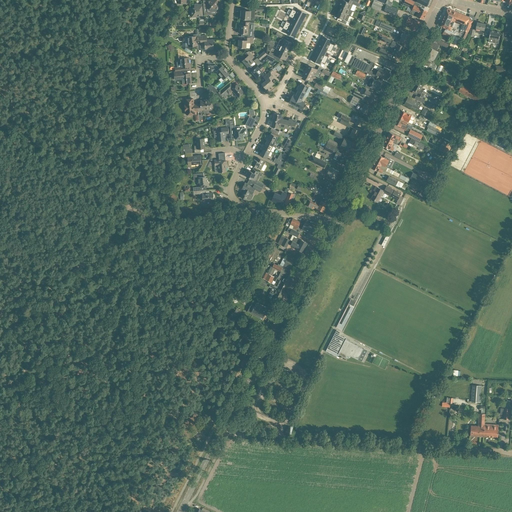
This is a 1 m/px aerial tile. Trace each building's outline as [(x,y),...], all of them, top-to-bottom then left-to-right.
[(203,0),(204,10),(204,15),(211,14),(210,10),(215,10),(218,10),(217,8),(217,2),(216,0),(214,0),(215,0),(210,0),(208,0),(206,3),(204,3),(203,0)] [(341,0),(339,5),(342,6),(347,8),(350,9),(353,4),(358,6),(359,3),(355,2),(353,1),(349,0),(345,0),(346,1),(344,0),(341,0)] [(371,7),(381,11),(383,4),(374,0),(371,7)] [(204,15),(202,15),(201,4),(195,5),(195,8),(191,8),(192,17),(199,16),(199,22),(200,22),(200,25),(204,25),(204,22),(205,22),(204,15)] [(384,11),(396,16),(398,9),(386,5),(384,11)] [(416,16),(423,20),(428,11),(421,7),(421,8),(415,5),(413,9),(411,14),(416,16)] [(342,6),(339,11),(350,16),(352,10),(350,9),(347,8),(342,6)] [(291,11),(291,13),(304,19),(307,13),(297,8),(297,9),(296,11),(292,9),(291,11)] [(444,31),(452,35),(452,34),(465,40),(470,29),(473,21),(475,17),(473,16),(471,20),(469,19),(470,17),(448,8),(440,26),(446,28),(444,31)] [(241,10),(241,18),(243,19),(243,21),(250,21),(251,11),(246,10),(241,10)] [(350,16),(339,11),(337,17),(338,17),(337,20),(346,24),(350,16)] [(290,14),(289,16),(293,18),(291,20),(301,25),(304,19),(291,13),(290,14)] [(312,15),(304,35),(315,40),(324,20),(312,15)] [(410,27),(412,29),(417,31),(421,22),(415,19),(414,20),(409,17),(405,23),(411,26),(410,27)] [(285,23),(284,24),(298,31),(301,25),(291,20),(290,23),(286,21),(285,23)] [(399,32),(398,34),(398,35),(396,38),(400,40),(406,43),(408,40),(409,40),(411,37),(410,37),(410,36),(407,34),(407,33),(404,32),(377,20),(375,25),(379,27),(395,34),(397,31),(399,32)] [(240,25),(240,33),(245,34),(248,34),(248,37),(250,37),(252,37),(254,22),(250,22),(248,22),(242,22),(242,25),(240,25)] [(476,29),(476,32),(478,33),(483,34),(484,30),(484,29),(485,24),(477,22),(476,27),(476,29)] [(284,26),(283,28),(287,30),(285,32),(285,33),(294,37),(295,37),(298,31),(284,24),(284,26)] [(197,44),(201,43),(200,36),(200,32),(200,29),(195,29),(196,34),(198,34),(198,36),(188,37),(185,37),(186,46),(189,46),(197,46),(197,44)] [(468,34),(464,43),(467,45),(468,43),(471,35),(473,35),(474,35),(475,30),(475,29),(470,29),(469,34),(468,34)] [(490,30),(489,38),(494,39),(493,43),(498,44),(500,32),(490,30)] [(431,40),(435,42),(444,46),(445,47),(447,48),(449,43),(440,39),(442,36),(435,32),(431,40)] [(200,36),(201,43),(205,43),(205,49),(214,49),(213,39),(207,40),(206,35),(200,36)] [(323,36),(320,42),(333,48),(334,46),(335,45),(331,43),(332,40),(323,35),(323,36)] [(383,36),(381,40),(384,42),(389,44),(391,45),(390,45),(395,48),(392,54),(399,58),(405,47),(397,43),(391,40),(387,38),(383,36)] [(239,40),(238,47),(246,48),(246,42),(253,43),(254,37),(252,37),(250,37),(248,37),(245,37),(244,40),(239,40)] [(278,43),(279,43),(281,44),(289,48),(292,43),(284,39),(282,38),(281,40),(280,40),(278,43)] [(320,42),(317,48),(326,52),(327,50),(331,52),(332,50),(333,48),(320,42)] [(276,48),(278,50),(286,53),(289,48),(281,44),(279,43),(276,48)] [(428,46),(422,57),(431,62),(437,51),(428,46)] [(317,48),(314,54),(327,60),(328,58),(329,57),(325,55),(326,52),(317,48)] [(379,52),(388,56),(390,51),(381,48),(379,52)] [(286,53),(278,50),(276,55),(278,56),(286,60),(288,55),(286,53)] [(254,57),(251,53),(249,51),(246,52),(245,53),(247,56),(243,60),(248,67),(253,62),(251,59),(254,57)] [(258,57),(260,60),(267,54),(264,51),(258,57)] [(267,54),(260,60),(263,63),(270,57),(267,54)] [(311,59),(311,60),(320,64),(321,62),(325,64),(326,62),(327,60),(314,54),(311,59)] [(348,63),(365,72),(377,78),(378,75),(387,80),(388,77),(389,77),(390,75),(390,74),(390,73),(389,73),(390,71),(385,68),(384,70),(380,68),(381,66),(371,61),(370,64),(352,55),(348,63)] [(175,68),(175,71),(180,71),(187,70),(191,70),(191,64),(190,64),(189,57),(179,58),(179,62),(181,62),(181,67),(175,68)] [(435,64),(431,62),(422,57),(422,58),(421,59),(420,60),(420,61),(420,62),(429,66),(432,68),(435,64)] [(265,75),(263,72),(260,69),(263,66),(261,64),(258,67),(257,66),(252,71),(257,77),(259,75),(261,78),(265,75)] [(206,72),(210,72),(210,70),(215,69),(222,77),(221,78),(224,81),(227,78),(226,77),(229,74),(222,66),(219,68),(217,65),(211,66),(211,65),(206,66),(206,72)] [(305,70),(315,75),(317,77),(320,71),(317,70),(317,69),(312,67),(308,65),(305,70)] [(190,73),(187,74),(187,70),(180,71),(175,71),(176,79),(182,79),(183,83),(186,83),(187,83),(191,82),(190,73)] [(315,75),(305,70),(302,76),(312,81),(315,75)] [(355,75),(363,79),(366,74),(357,70),(355,75)] [(331,75),(338,79),(341,75),(333,71),(331,75)] [(264,77),(266,80),(262,83),(267,89),(274,83),(271,80),(274,77),(270,72),(264,77)] [(456,78),(461,80),(465,73),(461,72),(461,73),(459,73),(456,78)] [(443,82),(448,85),(451,79),(446,76),(443,82)] [(381,92),(385,84),(379,81),(370,77),(365,87),(370,89),(371,86),(375,88),(375,89),(381,92)] [(420,90),(421,88),(423,84),(417,80),(412,89),(413,90),(412,92),(422,98),(424,95),(425,92),(420,90)] [(298,87),(309,92),(311,88),(309,86),(302,83),(301,86),(299,85),(298,87)] [(459,91),(463,93),(477,101),(478,99),(479,100),(481,96),(480,96),(480,95),(473,91),(474,88),(464,83),(463,86),(462,85),(459,91)] [(226,87),(224,89),(221,91),(220,90),(217,94),(221,98),(224,95),(225,97),(229,94),(233,91),(238,97),(240,95),(244,92),(237,84),(233,87),(230,84),(226,87)] [(207,90),(217,93),(218,91),(214,87),(208,85),(207,90)] [(322,90),(321,90),(320,93),(326,97),(331,88),(325,85),(322,90)] [(298,87),(297,89),(299,90),(297,92),(306,97),(307,95),(309,92),(298,87)] [(368,100),(370,100),(374,103),(374,102),(375,102),(376,102),(376,100),(376,99),(378,95),(372,92),(366,90),(367,89),(365,88),(363,93),(362,94),(359,92),(357,97),(363,100),(365,98),(368,99),(368,100)] [(294,94),(293,96),(299,99),(304,102),(306,97),(297,92),(296,95),(294,94)] [(289,102),(295,106),(299,99),(293,96),(292,96),(289,102)] [(359,109),(363,112),(367,114),(371,107),(363,103),(364,101),(359,99),(353,96),(350,102),(356,106),(357,104),(361,106),(359,109)] [(404,104),(409,106),(411,107),(412,106),(419,110),(422,104),(418,102),(415,101),(408,97),(404,104)] [(199,111),(199,104),(194,104),(193,99),(185,99),(186,104),(185,104),(186,112),(187,115),(196,114),(196,112),(199,111)] [(299,99),(295,106),(302,109),(305,102),(304,102),(299,99)] [(201,104),(199,104),(199,111),(202,111),(202,110),(213,109),(212,100),(204,101),(204,100),(200,101),(201,104)] [(401,110),(398,117),(408,122),(410,118),(411,115),(408,113),(401,110)] [(279,126),(281,117),(282,114),(275,113),(272,127),(279,128),(279,126)] [(340,118),(348,123),(350,118),(342,114),(340,118)] [(356,123),(357,124),(361,126),(365,119),(359,116),(359,117),(356,115),(355,118),(358,119),(356,123)] [(246,125),(251,127),(255,119),(250,117),(246,125)] [(408,122),(398,117),(394,123),(399,126),(400,126),(400,127),(407,131),(409,127),(406,125),(408,122)] [(341,119),(340,123),(350,128),(349,129),(347,133),(350,135),(352,136),(356,138),(360,131),(356,129),(351,126),(351,125),(344,121),(341,119)] [(230,121),(230,122),(231,134),(232,138),(235,138),(236,137),(238,139),(242,139),(243,138),(243,136),(247,135),(246,128),(243,129),(243,126),(235,127),(234,121),(230,121)] [(183,126),(179,123),(174,128),(178,132),(180,130),(183,126)] [(215,138),(218,137),(218,141),(219,141),(220,142),(222,142),(222,141),(225,141),(225,137),(226,137),(225,133),(229,133),(228,127),(221,128),(221,130),(214,131),(215,138)] [(271,130),(273,131),(281,135),(282,136),(283,135),(288,137),(289,135),(279,130),(278,132),(272,128),(271,130)] [(327,131),(341,139),(343,135),(328,128),(327,131)] [(408,135),(420,141),(423,135),(410,129),(408,135)] [(268,135),(267,137),(275,141),(277,137),(279,138),(280,138),(281,135),(273,131),(271,133),(270,136),(268,135)] [(390,132),(386,139),(393,142),(395,138),(398,140),(400,137),(396,135),(390,132)] [(508,144),(492,135),(489,141),(505,149),(508,144)] [(267,140),(266,143),(273,146),(276,148),(277,145),(274,144),(275,141),(267,137),(266,139),(267,140)] [(349,141),(343,137),(339,145),(345,148),(351,151),(354,144),(349,141)] [(197,145),(194,146),(195,152),(201,152),(201,149),(205,149),(205,141),(208,141),(207,138),(204,138),(199,139),(196,139),(197,145)] [(329,139),(327,143),(336,147),(338,143),(329,139)] [(393,142),(386,139),(383,146),(389,149),(393,151),(394,148),(391,146),(393,142)] [(322,140),(319,146),(324,149),(335,155),(334,158),(336,159),(338,160),(340,161),(344,163),(348,156),(346,155),(347,152),(342,150),(339,148),(336,147),(327,143),(322,140)] [(414,145),(423,149),(425,145),(416,140),(414,145)] [(263,144),(262,147),(270,151),(273,146),(266,143),(265,145),(263,144)] [(270,151),(262,147),(261,149),(263,150),(261,152),(262,152),(260,155),(267,158),(270,151)] [(192,153),(185,153),(186,157),(188,157),(189,165),(201,164),(200,155),(193,156),(192,153)] [(219,159),(214,160),(215,165),(215,166),(218,165),(218,167),(219,172),(227,171),(226,165),(227,164),(227,161),(226,161),(225,153),(219,153),(219,159)] [(280,153),(277,159),(276,158),(274,162),(278,164),(281,158),(283,155),(280,153)] [(379,154),(375,161),(381,164),(386,167),(390,159),(385,156),(384,157),(379,154)] [(312,162),(324,168),(326,163),(312,155),(310,160),(313,162),(312,162)] [(251,165),(256,167),(261,170),(266,161),(258,157),(256,160),(254,159),(251,165)] [(381,164),(375,161),(372,168),(378,171),(382,173),(383,170),(379,168),(380,167),(386,170),(386,171),(399,178),(401,174),(387,167),(381,164)] [(326,174),(331,176),(335,178),(339,171),(333,168),(330,167),(326,174)] [(246,176),(253,179),(255,181),(255,180),(257,181),(261,173),(253,169),(251,171),(249,170),(246,176)] [(193,187),(193,191),(197,191),(199,190),(200,190),(200,187),(209,186),(209,182),(208,182),(207,178),(206,178),(206,176),(204,177),(204,173),(193,174),(194,181),(198,180),(198,183),(200,183),(201,187),(193,187)] [(313,178),(320,182),(326,184),(324,189),(330,192),(334,184),(331,183),(332,181),(319,175),(318,176),(315,175),(316,174),(313,173),(313,174),(311,173),(310,176),(314,178),(313,178)] [(413,173),(410,179),(414,181),(418,183),(426,187),(430,181),(421,177),(417,175),(413,173)] [(389,176),(387,181),(399,187),(402,182),(398,180),(389,176)] [(263,188),(255,184),(254,184),(253,187),(245,183),(242,189),(244,190),(241,197),(246,200),(247,199),(249,200),(251,199),(254,194),(253,194),(255,189),(260,192),(263,188)] [(384,193),(389,195),(392,190),(391,190),(392,189),(387,186),(384,191),(376,186),(374,190),(375,191),(372,199),(377,202),(381,195),(382,196),(384,193)] [(429,189),(428,188),(423,186),(418,196),(424,200),(429,189)] [(308,189),(316,193),(319,195),(321,191),(314,187),(308,189)] [(282,200),(285,201),(287,194),(289,190),(286,188),(284,192),(286,192),(286,193),(284,192),(284,193),(282,192),(281,195),(275,193),(272,200),(276,202),(276,203),(280,204),(282,200)] [(200,194),(198,194),(199,198),(199,201),(203,201),(214,200),(213,193),(210,193),(209,190),(200,190),(199,190),(200,194)] [(392,190),(389,195),(398,200),(396,203),(400,205),(403,197),(400,196),(401,193),(395,190),(394,192),(392,190)] [(288,192),(287,194),(285,201),(284,203),(285,203),(290,205),(292,199),(293,199),(295,194),(288,192)] [(317,199),(315,203),(319,205),(319,204),(326,207),(328,204),(321,200),(321,201),(317,199)] [(319,205),(315,203),(310,200),(307,205),(313,208),(314,207),(324,212),(326,207),(319,204),(319,205)] [(291,224),(289,228),(292,229),(298,232),(300,228),(298,227),(300,222),(293,219),(292,220),(290,219),(288,223),(291,224)] [(298,232),(299,233),(301,234),(303,230),(308,232),(306,237),(310,239),(316,227),(305,221),(305,223),(303,222),(300,228),(298,232)] [(297,237),(299,233),(298,232),(292,229),(289,228),(287,232),(290,233),(297,237)] [(388,233),(382,245),(385,246),(390,235),(388,233)] [(305,248),(293,241),(292,241),(285,237),(281,245),(286,247),(288,244),(291,245),(296,248),(296,249),(303,252),(305,248)] [(295,237),(293,241),(305,248),(308,243),(301,239),(301,240),(295,237)] [(294,262),(287,259),(284,257),(280,264),(279,264),(278,266),(272,263),(271,266),(267,273),(268,274),(272,276),(276,269),(280,271),(283,266),(290,270),(292,266),(294,262)] [(274,277),(277,278),(280,280),(288,284),(291,277),(281,271),(278,277),(277,277),(278,275),(275,274),(274,277)] [(269,282),(271,283),(273,280),(275,281),(277,278),(274,277),(272,276),(268,274),(267,273),(266,273),(263,278),(269,282)] [(261,278),(258,284),(265,288),(268,282),(261,278)] [(280,280),(277,286),(284,290),(288,284),(280,280)] [(271,283),(269,287),(271,287),(272,287),(273,288),(269,294),(270,296),(274,298),(272,302),(274,303),(276,299),(279,301),(284,290),(277,286),(271,283)] [(249,308),(251,299),(245,298),(243,307),(249,308)] [(349,303),(337,326),(336,327),(343,330),(355,306),(354,306),(356,301),(351,298),(349,303)] [(267,310),(256,304),(252,311),(256,313),(255,315),(260,318),(261,316),(263,317),(267,310)] [(326,351),(330,353),(337,357),(338,354),(346,358),(346,357),(349,358),(350,355),(358,359),(364,348),(350,341),(350,340),(339,334),(340,332),(336,330),(326,351)] [(472,385),(472,397),(471,401),(480,402),(481,385),(472,385)] [(453,398),(450,398),(447,398),(446,403),(442,402),(442,407),(450,408),(450,403),(453,403),(453,398)] [(470,435),(484,436),(485,424),(485,414),(479,413),(478,426),(471,426),(470,435)] [(485,424),(484,436),(498,437),(499,425),(485,424)]
